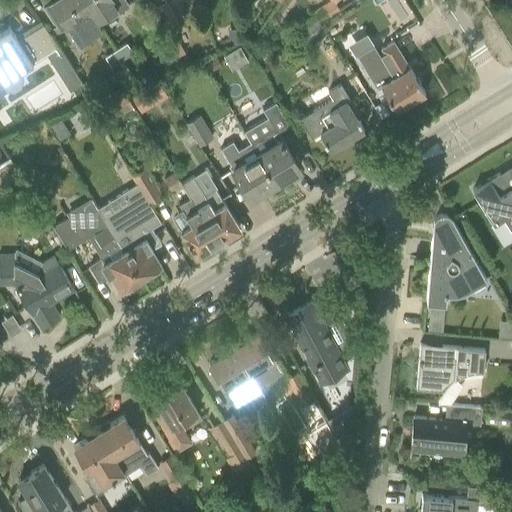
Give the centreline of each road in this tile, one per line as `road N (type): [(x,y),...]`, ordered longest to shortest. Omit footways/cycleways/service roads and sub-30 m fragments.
road 1 (secondary): [(0,421),(381,185)]
road 2 (residential): [(367,511),(391,206),(381,185)]
road 3 (secondary): [(506,98),(381,185)]
road 4 (secondary): [(381,185),(511,117)]
